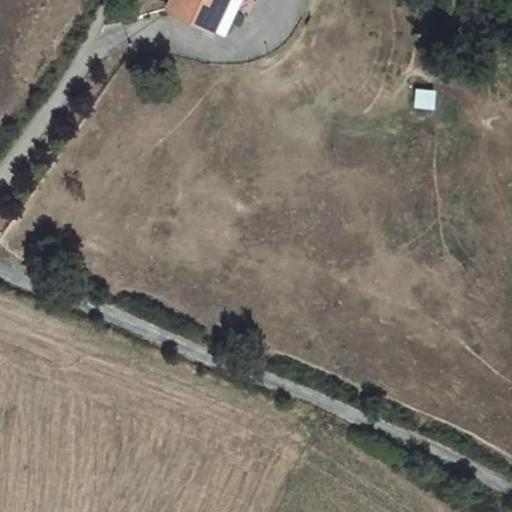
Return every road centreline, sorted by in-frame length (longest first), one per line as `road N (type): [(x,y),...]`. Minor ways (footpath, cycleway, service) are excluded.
road 1 (unclassified): [(511,492),(0,273)]
road 2 (unclassified): [(116,0),(105,33),(0,181)]
